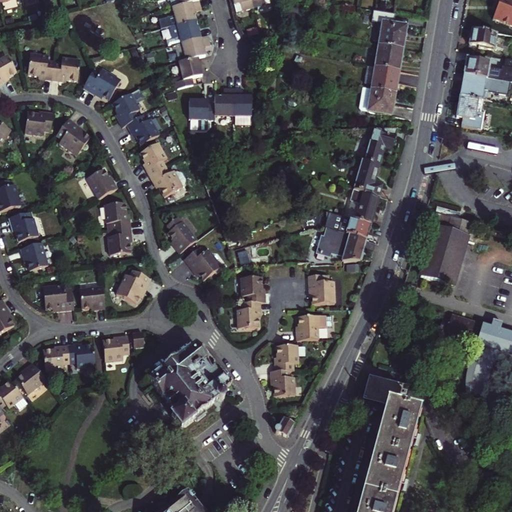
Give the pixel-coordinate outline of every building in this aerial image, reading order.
[(168,0),(170,5),(171,4),(173,11),(200,4),(198,0),(168,0)] [(253,10),(250,0),(231,0),(235,14),(253,10)] [(250,0),(253,10),(264,7),(262,0),(263,0),(250,0)] [(496,10),(495,13),(492,21),(511,28),(511,0),(510,0),(496,0),(494,7),(497,8),(496,10)] [(201,10),(200,4),(173,11),(175,19),(159,23),(162,33),(170,31),(197,24),(195,16),(202,15),(201,10)] [(374,24),(384,25),(380,47),(405,52),(407,40),(409,27),(396,25),(397,17),(376,13),(374,24)] [(200,33),(197,24),(170,31),(173,43),(167,44),(169,51),(182,47),(202,42),(200,33)] [(500,35),(474,30),(473,38),(472,45),(481,47),(480,49),(496,52),(500,35)] [(209,41),(202,42),(182,47),(186,64),(198,61),(206,59),(204,52),(211,50),(209,43),(209,41)] [(405,52),(380,47),(377,69),(401,73),(403,63),(405,52)] [(52,58),(33,55),(31,75),(42,77),(48,77),(47,80),(54,82),(57,65),(51,64),(52,58)] [(13,56),(0,62),(0,86),(7,83),(5,80),(11,78),(21,72),(13,56)] [(63,65),(57,65),(54,82),(63,83),(64,80),(68,80),(81,82),(83,61),(64,59),(63,65)] [(467,67),(466,76),(489,80),(492,64),(469,59),(467,67)] [(200,68),(198,61),(186,64),(179,66),(184,84),(177,86),(178,92),(195,88),(193,82),(203,79),(200,68)] [(374,86),(373,92),(398,96),(399,85),(401,73),(377,69),(370,68),(367,85),(374,86)] [(102,76),(96,72),(86,89),(100,97),(101,95),(106,98),(113,102),(123,83),(104,72),(102,76)] [(489,80),(466,76),(464,87),(461,98),(484,102),(490,103),(493,89),(497,90),(499,82),(489,80)] [(233,119),(233,90),(229,90),(225,90),(225,98),(215,98),(215,106),(215,119),(233,119)] [(238,90),(233,90),(233,119),(237,119),(237,124),(253,124),(253,98),(243,98),(243,90),(238,90)] [(396,108),(398,96),(373,92),(363,91),(359,113),(394,119),(396,108)] [(142,112),(134,95),(116,105),(121,115),(124,120),(121,121),(125,129),(130,126),(140,121),(136,115),(142,112)] [(484,102),(461,98),(459,108),(457,118),(474,121),(475,112),(482,114),(484,102)] [(215,119),(215,106),(208,106),(208,103),(202,103),(190,103),(190,123),(194,129),(207,130),(207,123),(215,123),(215,119)] [(482,114),(475,112),(474,121),(466,120),(464,129),(487,132),(490,115),(482,114)] [(40,116),(30,114),(26,134),(44,137),(45,130),(51,131),(54,115),(45,113),(45,116),(40,116)] [(130,126),(133,133),(135,131),(137,134),(144,147),(162,138),(153,121),(147,124),(144,119),(140,121),(130,126)] [(71,120),(58,136),(64,141),(61,144),(78,156),(91,139),(84,134),(79,131),(82,128),(71,120)] [(0,122),(0,144),(3,146),(13,131),(0,122)] [(396,150),(401,131),(377,132),(367,166),(381,170),(385,155),(387,151),(393,152),(396,150)] [(151,179),(165,171),(162,166),(169,163),(160,146),(142,155),(147,165),(150,171),(148,172),(151,179)] [(378,183),(381,170),(367,166),(365,166),(357,194),(361,195),(380,200),(382,192),(381,189),(376,188),(378,183)] [(114,184),(111,179),(106,168),(89,177),(101,200),(121,190),(116,183),(114,184)] [(157,184),(159,188),(165,200),(168,205),(189,194),(185,185),(186,182),(182,175),(177,173),(176,174),(175,174),(168,177),(165,171),(151,179),(155,186),(157,184)] [(11,180),(0,182),(0,207),(1,213),(23,207),(17,185),(13,187),(11,180)] [(380,200),(361,195),(357,210),(378,215),(379,210),(382,201),(380,200)] [(132,230),(132,222),(129,222),(128,217),(127,205),(101,208),(103,226),(105,226),(106,232),(116,231),(132,230)] [(438,208),(437,215),(458,221),(460,214),(438,208)] [(378,215),(357,210),(353,224),(373,230),(378,215)] [(453,286),(466,242),(473,244),(475,235),(469,234),(471,225),(458,221),(437,215),(425,212),(423,219),(434,222),(434,224),(436,225),(421,276),(453,286)] [(33,213),(27,215),(10,219),(12,227),(16,226),(17,231),(20,242),(40,237),(33,213)] [(166,235),(174,243),(177,248),(175,250),(180,256),(197,242),(181,223),(177,226),(174,222),(166,229),(169,233),(166,235)] [(341,236),(369,244),(371,237),(373,230),(353,224),(345,222),(341,236)] [(132,230),(116,231),(106,232),(107,246),(106,246),(107,257),(132,255),(131,244),(130,238),(133,237),(132,230)] [(369,244),(341,236),(330,233),(327,242),(324,241),(320,258),(332,261),(333,257),(346,261),(344,266),(363,265),(366,255),(369,244)] [(232,237),(225,239),(228,248),(235,246),(232,237)] [(27,256),(28,262),(32,273),(49,269),(43,244),(22,250),(24,257),(27,256)] [(201,248),(185,261),(193,271),(196,270),(199,274),(205,281),(222,267),(208,250),(205,252),(201,248)] [(133,279),(129,277),(121,297),(143,305),(145,297),(148,291),(150,292),(155,279),(135,272),(133,279)] [(314,291),(314,298),(315,305),(337,305),(336,283),(332,283),(331,276),(311,276),(312,291),(314,291)] [(260,298),(260,293),(260,280),(239,281),(240,300),(246,299),(247,306),(259,305),(263,305),(263,298),(260,298)] [(46,311),(55,310),(61,309),(61,312),(75,311),(73,289),(66,290),(65,287),(44,289),(46,311)] [(106,310),(103,288),(78,291),(80,310),(92,308),(97,308),(98,311),(106,310)] [(3,301),(0,302),(0,333),(13,326),(10,320),(6,313),(9,312),(3,301)] [(257,331),(257,320),(256,313),(259,313),(259,305),(247,306),(242,306),(242,313),(236,313),(236,332),(257,331)] [(320,342),(319,327),(318,317),(300,317),(300,329),(301,336),(297,336),(297,343),(320,342)] [(469,345),(475,324),(453,317),(451,325),(442,322),(438,336),(469,345)] [(490,327),(483,324),(476,348),(464,350),(465,408),(491,404),(496,358),(511,360),(511,334),(502,332),(506,325),(492,321),(490,327)] [(145,334),(134,335),(135,348),(146,348),(145,334)] [(117,340),(106,341),(108,362),(126,360),(125,352),(131,352),(130,336),(122,337),(122,340),(117,340)] [(79,368),(97,366),(95,345),(84,347),(79,347),(78,345),(70,346),(72,362),(78,361),(79,368)] [(70,346),(63,346),(63,349),(57,350),(46,351),(48,371),(66,369),(65,363),(72,362),(70,346)] [(213,372),(194,347),(177,360),(177,359),(160,371),(162,372),(151,380),(177,414),(173,418),(183,431),(197,420),(199,423),(209,416),(206,413),(220,402),(221,404),(226,400),(227,394),(226,392),(232,388),(217,369),(213,372)] [(277,349),(277,361),(277,367),(274,367),(275,375),(287,374),(292,374),(292,367),(298,367),(297,348),(277,349)] [(35,363),(29,368),(31,370),(26,374),(17,381),(29,395),(49,380),(35,363)] [(287,380),(287,374),(275,375),(270,375),(270,382),(273,381),(273,386),(273,399),(295,398),(294,380),(287,380)] [(366,376),(360,399),(383,405),(379,420),(367,462),(355,507),(353,511),(390,511),(417,415),(401,411),(407,386),(366,376)] [(49,380),(34,392),(38,398),(53,386),(49,380)] [(30,403),(12,381),(3,388),(0,390),(0,406),(1,408),(6,403),(10,408),(17,403),(22,410),(30,403)] [(284,436),(289,439),(295,428),(283,421),(278,431),(277,430),(275,435),(279,438),(280,434),(284,436)] [(203,511),(188,492),(166,509),(161,511),(203,511)]
